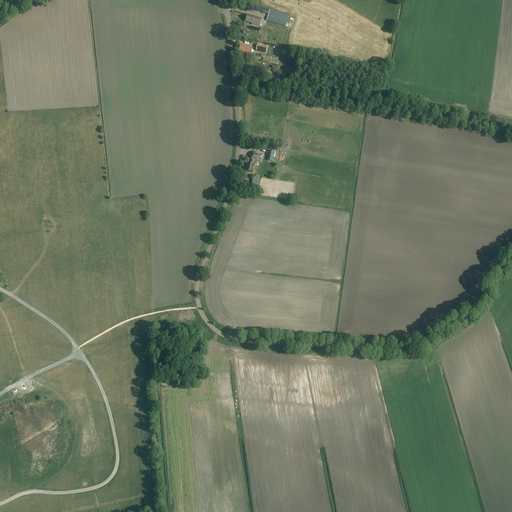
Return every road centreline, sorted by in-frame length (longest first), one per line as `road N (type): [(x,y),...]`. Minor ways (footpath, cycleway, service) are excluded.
road 1 (unclassified): [(221,0),(239,132),(231,184),(197,282),(200,311),(214,329),(244,341),(405,350),(468,315),(511,261)]
road 2 (track): [(0,504),(28,492),(101,485),(117,459),(109,410),(80,352),(53,322),(0,289)]
